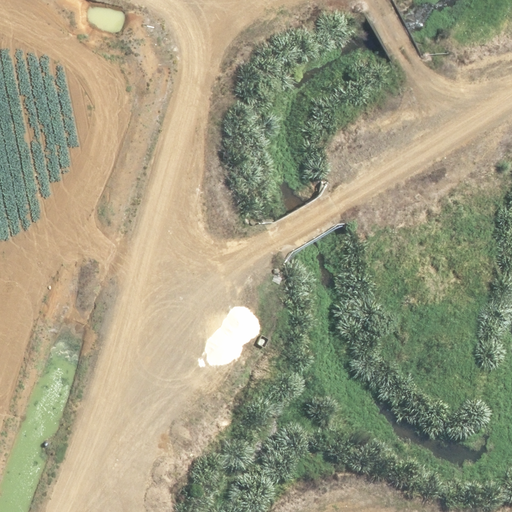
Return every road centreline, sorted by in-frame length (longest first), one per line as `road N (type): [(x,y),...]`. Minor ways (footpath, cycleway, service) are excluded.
road 1 (track): [(38,511),(76,373),(169,280),(511,83)]
road 2 (track): [(198,0),(179,145),(76,373)]
